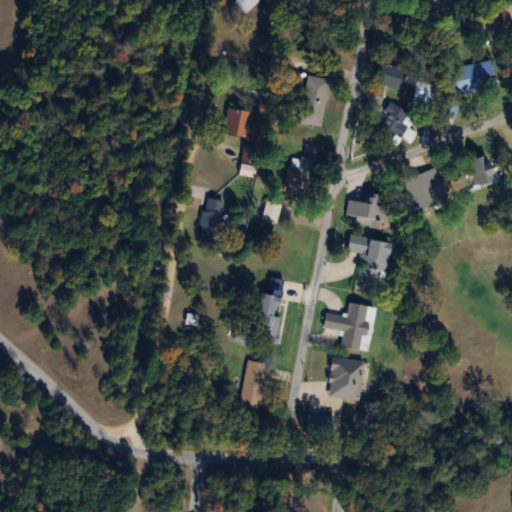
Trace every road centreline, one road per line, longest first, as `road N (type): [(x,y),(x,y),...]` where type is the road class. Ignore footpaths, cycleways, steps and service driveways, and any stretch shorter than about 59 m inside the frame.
road 1 (residential): [(285,460),(336,187),(511,108),(507,49),(435,0)]
road 2 (residential): [(345,463),(120,445),(0,337)]
road 3 (track): [(196,137),(143,416),(120,445)]
road 4 (residential): [(336,187),(370,0)]
